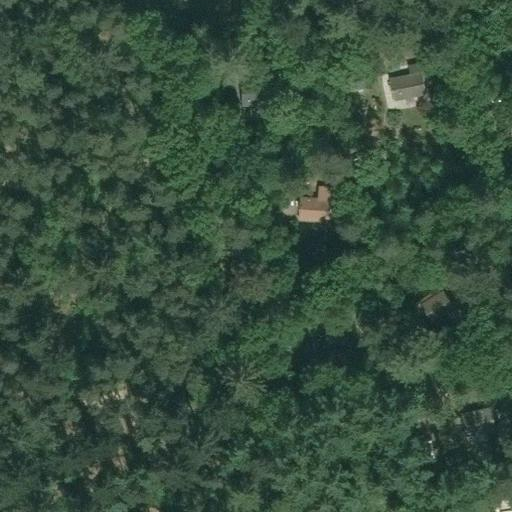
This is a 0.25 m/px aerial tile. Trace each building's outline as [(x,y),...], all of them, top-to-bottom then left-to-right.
[(391,79),(395,100),(426,94),(420,65),(410,66),(411,75),(391,79)] [(248,106),(279,105),(278,79),(268,79),(268,88),(255,88),(255,91),(247,91),(248,106)] [(318,200),(301,198),(300,220),(320,221),(320,225),(329,226),(331,188),(319,188),(318,200)] [(438,330),(453,321),(456,326),(481,310),(469,292),(452,303),(443,289),(421,303),(438,330)] [(325,330),(325,344),(305,345),(306,366),(335,365),(335,346),(349,346),(349,330),(325,330)] [(467,435),(496,429),(491,408),(462,415),(467,435)] [(504,511),(504,510),(511,509),(511,497),(490,501),(491,511),(504,511)]
